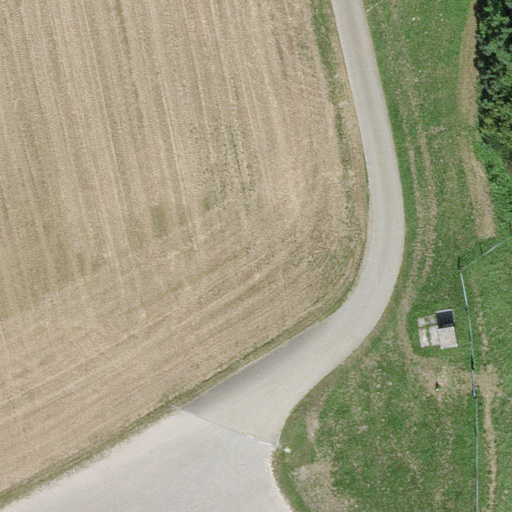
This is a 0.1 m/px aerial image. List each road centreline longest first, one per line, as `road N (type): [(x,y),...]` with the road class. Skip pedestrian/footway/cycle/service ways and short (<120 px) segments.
road 1 (track): [(339,0),(379,195),(377,282),(321,362),(211,426)]
road 2 (track): [(19,511),(211,426)]
